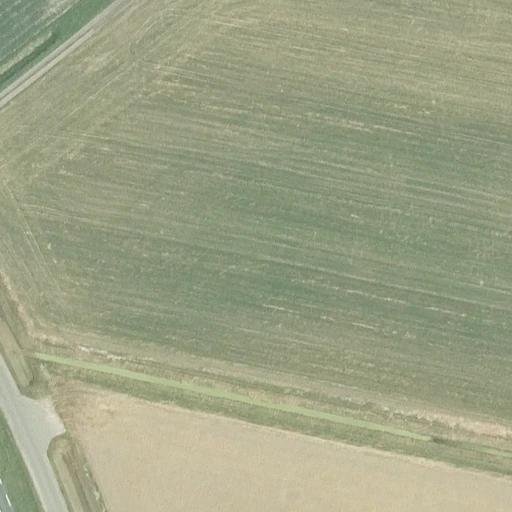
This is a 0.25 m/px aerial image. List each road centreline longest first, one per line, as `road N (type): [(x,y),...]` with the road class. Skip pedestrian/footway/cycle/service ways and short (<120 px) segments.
road 1 (track): [(121,0),(0,96)]
road 2 (unclassified): [(54,511),(0,382)]
